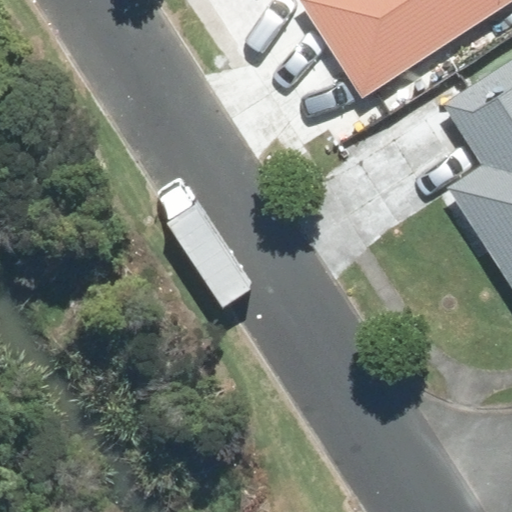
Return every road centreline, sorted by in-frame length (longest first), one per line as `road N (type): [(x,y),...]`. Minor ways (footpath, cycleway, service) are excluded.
road 1 (residential): [(90,0),(406,507)]
road 2 (residential): [(406,507),(511,441)]
